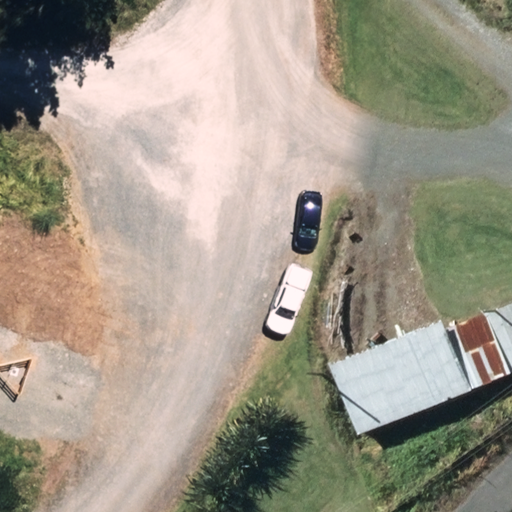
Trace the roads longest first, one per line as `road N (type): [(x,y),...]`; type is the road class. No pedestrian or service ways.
road 1 (unclassified): [(254,0),(254,155),(234,272),(162,444),(108,511)]
road 2 (track): [(254,155),(0,91)]
